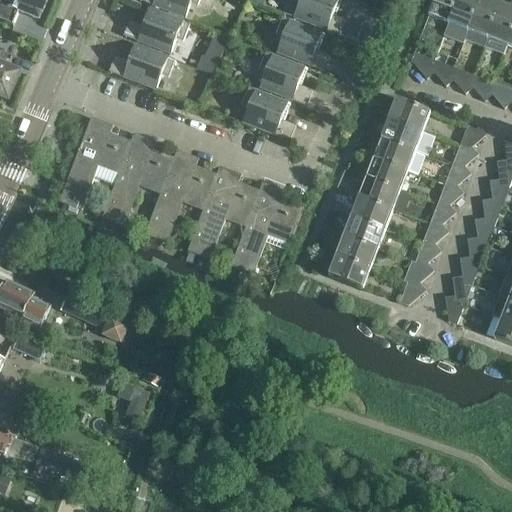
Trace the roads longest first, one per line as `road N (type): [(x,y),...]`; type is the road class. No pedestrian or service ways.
road 1 (residential): [(365,52),(306,188),(49,83)]
road 2 (tertiary): [(0,193),(49,83)]
